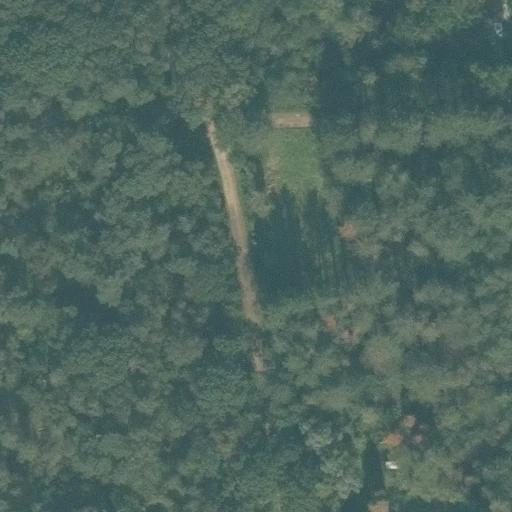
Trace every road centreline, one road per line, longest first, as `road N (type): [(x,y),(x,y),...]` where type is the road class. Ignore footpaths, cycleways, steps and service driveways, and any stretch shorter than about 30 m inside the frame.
road 1 (track): [(276,511),(191,0)]
road 2 (track): [(213,124),(511,114)]
